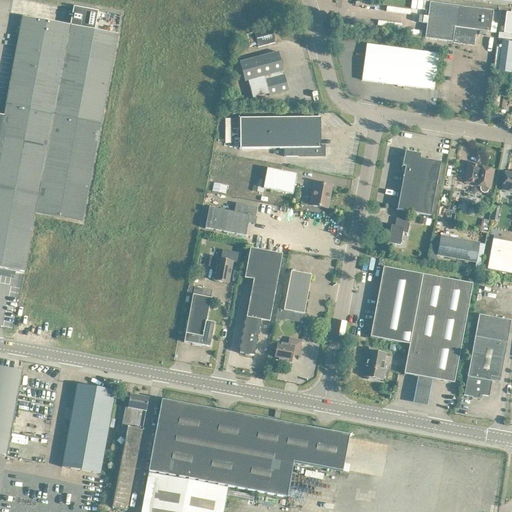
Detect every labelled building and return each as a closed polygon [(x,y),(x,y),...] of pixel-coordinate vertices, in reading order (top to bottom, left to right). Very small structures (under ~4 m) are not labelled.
[(425,39),(446,42),(452,43),(451,43),(473,46),(476,31),(490,33),(493,11),(430,3),(425,39)] [(0,269),(24,274),(32,226),(42,227),(44,215),(82,223),(117,35),(94,31),(97,12),(73,7),(69,26),(22,17),(4,116),(0,115),(0,269)] [(511,34),(511,13),(506,13),(503,34),(511,34)] [(254,32),(258,48),(275,43),(271,27),(254,32)] [(511,42),(498,41),(494,70),(511,72),(511,42)] [(433,90),(438,55),(366,45),(362,81),(433,90)] [(283,72),(282,69),(278,53),(239,63),(244,82),(248,82),(252,98),(268,94),(269,96),(288,91),(284,76),(283,76),(282,72),(283,72)] [(320,148),(320,121),(320,118),(233,119),(233,129),(239,129),(240,150),(284,149),(284,157),(325,157),(324,148),(320,148)] [(430,217),(440,163),(419,159),(420,155),(409,153),(404,156),(402,167),(405,168),(397,211),(430,217)] [(469,164),(465,183),(472,185),(472,186),(480,188),(480,189),(480,190),(480,191),(481,192),(481,193),(482,193),(483,193),(483,194),(484,194),(485,194),(486,193),(487,193),(488,192),(488,191),(488,190),(489,189),(490,190),(493,171),(482,169),(482,166),(469,164)] [(296,175),(267,169),(263,189),(292,195),(296,175)] [(511,174),(505,173),(502,188),(502,191),(511,192),(511,174)] [(315,183),(311,206),(327,209),(331,186),(315,183)] [(252,185),(251,195),(260,196),(261,186),(252,185)] [(211,189),(211,197),(224,199),(225,191),(211,189)] [(234,213),(209,208),(205,229),(245,237),(248,222),(254,223),(257,208),(236,204),(234,213)] [(409,221),(396,219),(394,227),(391,226),(387,244),(400,247),(402,233),(407,234),(409,221)] [(440,237),(436,256),(476,263),(479,244),(440,237)] [(511,274),(511,243),(493,239),(487,270),(511,274)] [(209,249),(205,266),(216,268),(214,281),(228,284),(232,263),(235,263),(237,254),(209,249)] [(282,255),(250,249),(244,279),(253,281),(246,318),(260,321),(269,323),(271,313),(282,255)] [(404,374),(418,377),(454,384),(472,285),(383,268),(370,337),(409,345),(404,374)] [(282,319),(305,324),(306,321),(303,320),(311,275),(290,271),(282,319)] [(210,348),(214,324),(206,322),(212,291),(194,288),(184,343),(210,348)] [(499,384),(508,334),(511,321),(478,315),(464,396),(479,399),(480,395),(489,397),(491,382),(499,384)] [(260,328),(260,327),(261,325),(260,324),(260,321),(246,318),(245,321),(244,322),(243,325),(244,326),(244,329),(243,330),(242,333),(243,334),(242,337),(241,338),(240,341),(241,342),(239,354),(244,355),(245,356),(248,356),(249,356),(254,356),(254,353),(256,352),(256,349),(255,348),(256,345),(257,344),(258,341),(257,340),(259,329),(260,328)] [(292,354),(299,355),(302,341),(289,339),(288,345),(277,343),(274,360),(291,363),(292,354)] [(385,354),(367,351),(365,362),(367,362),(364,377),(382,380),(385,364),(384,363),(385,354)] [(22,373),(0,368),(0,434),(10,436),(22,373)] [(431,383),(417,380),(411,406),(426,409),(431,383)] [(108,434),(115,396),(116,392),(76,385),(69,426),(108,434)] [(146,413),(148,399),(130,395),(127,408),(125,408),(121,429),(127,430),(112,508),(126,511),(142,431),(143,431),(143,430),(142,429),(145,413),(146,413)] [(349,436),(162,401),(161,401),(148,473),(286,498),(293,463),(342,472),(349,436)] [(108,434),(69,426),(61,468),(100,475),(108,434)] [(0,454),(7,456),(10,436),(0,434),(0,454)] [(222,511),(227,489),(226,488),(148,474),(140,511),(222,511)]
